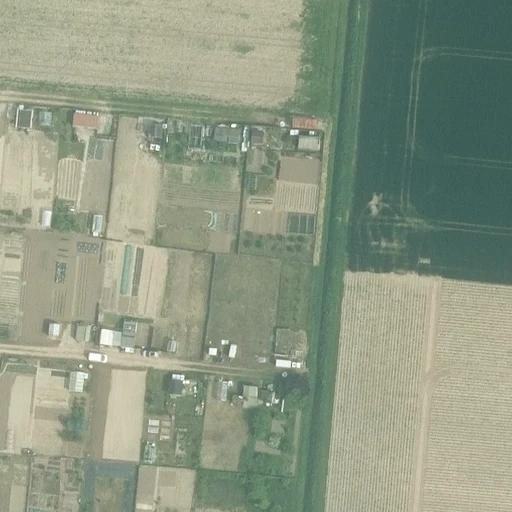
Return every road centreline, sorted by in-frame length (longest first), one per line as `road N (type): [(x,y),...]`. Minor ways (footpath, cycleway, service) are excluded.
road 1 (track): [(0,95),(314,119)]
road 2 (track): [(0,349),(304,380)]
